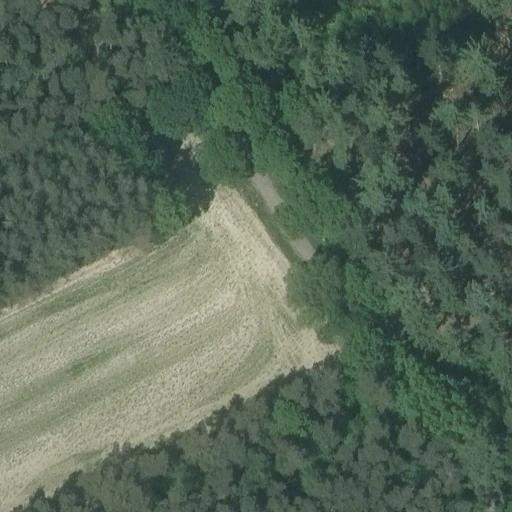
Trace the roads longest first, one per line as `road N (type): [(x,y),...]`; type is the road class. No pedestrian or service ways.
road 1 (track): [(486,511),(136,0)]
road 2 (track): [(195,88),(140,122),(88,138),(0,184)]
road 3 (track): [(361,333),(511,234)]
